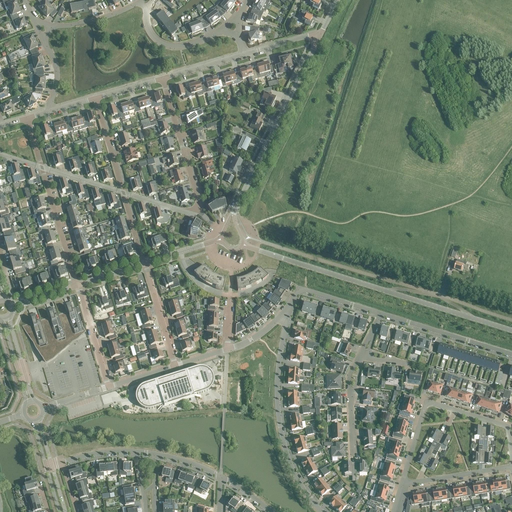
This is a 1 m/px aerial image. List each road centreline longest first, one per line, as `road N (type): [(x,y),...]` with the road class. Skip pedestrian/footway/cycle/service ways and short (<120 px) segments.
road 1 (tertiary): [(511,331),(242,244)]
road 2 (residential): [(285,312),(281,438),(321,511)]
road 3 (tertiary): [(232,213),(316,38)]
road 4 (residential): [(403,483),(426,403),(505,425),(511,452)]
road 5 (residential): [(192,211),(198,199),(162,78)]
road 6 (residential): [(379,314),(511,353)]
road 7 (residential): [(77,285),(41,167)]
